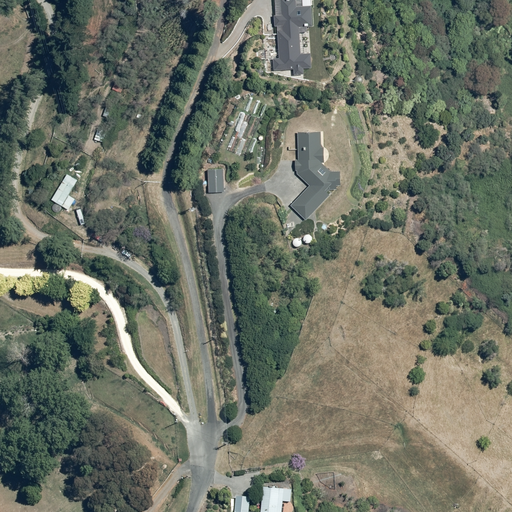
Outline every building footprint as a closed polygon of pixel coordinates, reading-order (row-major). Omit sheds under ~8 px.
[(275,0),(276,29),(278,29),(278,57),(273,57),(273,70),(291,70),(291,77),(306,77),(306,73),(309,73),(309,54),(299,54),(299,25),(314,25),(313,0),(275,0)] [(320,130),(298,130),(296,173),(309,187),(291,204),(305,221),(343,182),(321,161),(321,146),(320,146),(320,130)] [(223,192),(223,169),(207,170),(208,192),(223,192)] [(77,179),(66,173),(51,200),(68,210),(75,199),(68,195),(77,179)] [(291,489),(263,486),(261,510),(247,509),(248,497),(236,496),(234,511),(281,511),(282,502),(290,502),(291,489)]
